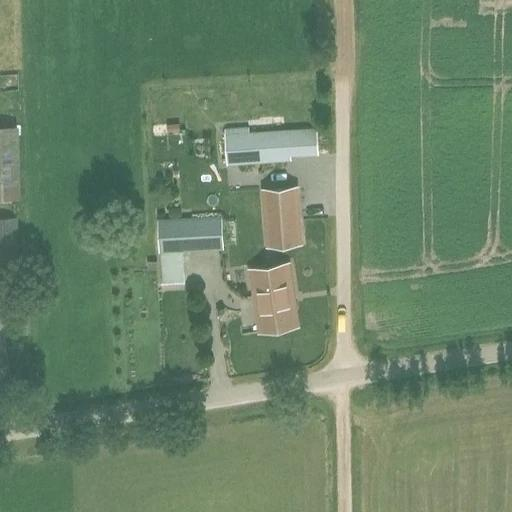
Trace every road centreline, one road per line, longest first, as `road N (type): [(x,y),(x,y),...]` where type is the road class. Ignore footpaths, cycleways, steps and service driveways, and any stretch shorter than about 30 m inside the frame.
road 1 (unclassified): [(0,433),(342,379)]
road 2 (unclassified): [(342,379),(341,80)]
road 3 (unclassified): [(342,379),(511,351)]
road 4 (track): [(344,511),(342,379)]
